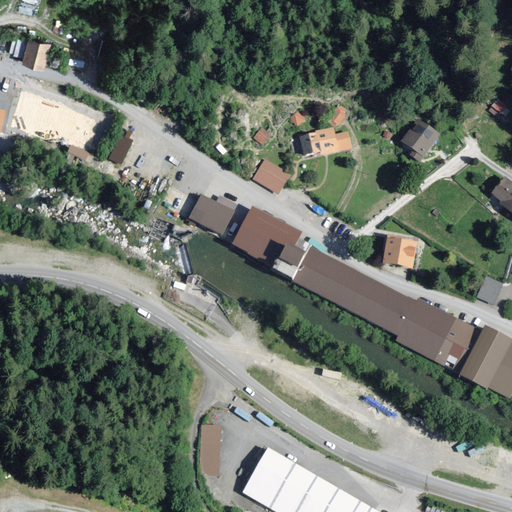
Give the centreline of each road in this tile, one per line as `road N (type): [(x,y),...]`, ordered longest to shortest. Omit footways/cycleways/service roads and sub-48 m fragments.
road 1 (secondary): [(0,274),(57,275),(145,307),(294,421),(361,458),(511,509)]
road 2 (residential): [(335,253),(112,101),(55,80),(0,73)]
road 3 (residential): [(335,253),(468,153),(511,178)]
road 4 (residential): [(511,329),(335,253)]
